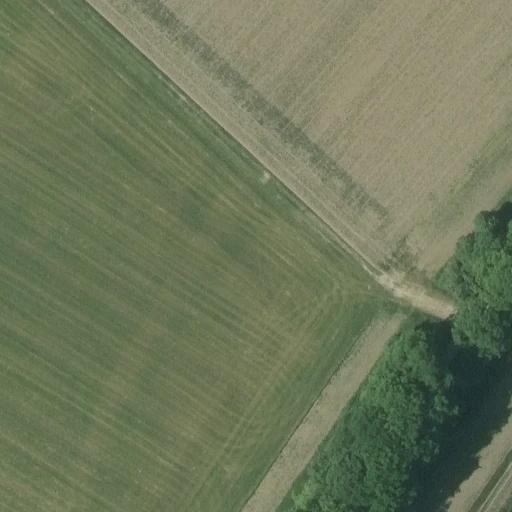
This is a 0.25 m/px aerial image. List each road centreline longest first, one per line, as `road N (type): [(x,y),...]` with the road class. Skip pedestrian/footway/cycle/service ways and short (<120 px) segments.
road 1 (track): [(464,367),(46,0)]
road 2 (unclassified): [(365,511),(511,298)]
